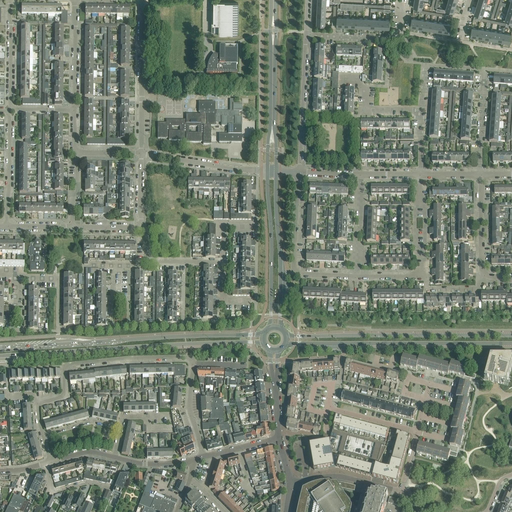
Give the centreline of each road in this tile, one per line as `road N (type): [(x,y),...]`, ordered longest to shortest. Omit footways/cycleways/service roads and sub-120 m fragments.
road 1 (tertiary): [(0,356),(263,342)]
road 2 (tertiary): [(263,335),(0,348)]
road 3 (tertiary): [(284,345),(511,343)]
road 4 (tertiary): [(511,335),(286,336)]
road 5 (residential): [(43,435),(39,404),(63,395),(69,364),(183,356),(193,363)]
road 6 (residential): [(357,276),(293,270),(298,172)]
road 7 (tertiary): [(280,329),(275,171)]
road 8 (tertiary): [(267,170),(269,328)]
road 9 (residential): [(142,154),(141,0)]
road 10 (residential): [(305,35),(298,172)]
